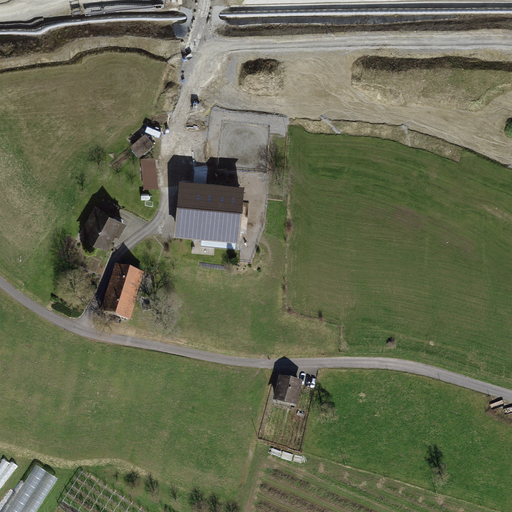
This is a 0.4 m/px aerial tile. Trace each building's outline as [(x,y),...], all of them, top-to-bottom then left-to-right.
[(156,167),(142,169),(144,192),(159,190),(156,167)] [(243,187),(179,181),(174,238),(239,243),(243,187)] [(126,223),(99,211),(85,240),(107,251),(113,238),(118,240),(126,223)] [(146,278),(116,269),(102,315),(132,324),(146,278)] [(302,385),(279,379),(273,405),(296,411),(302,385)] [(6,511),(36,511),(57,478),(34,465),(6,511)]
